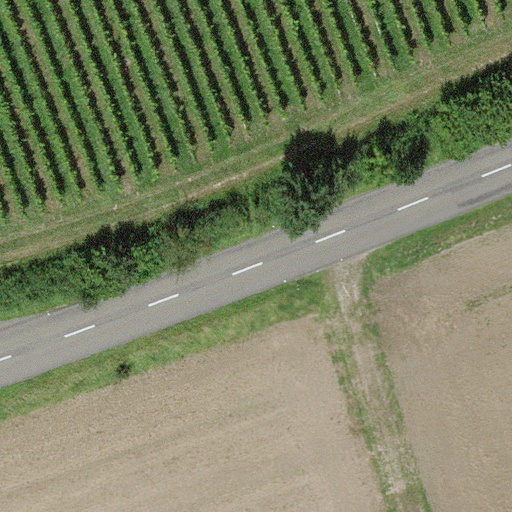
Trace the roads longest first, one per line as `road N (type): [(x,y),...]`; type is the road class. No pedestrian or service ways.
road 1 (track): [(511,56),(344,141),(0,261)]
road 2 (tertiary): [(511,167),(0,359)]
road 3 (track): [(330,239),(339,309),(404,511)]
